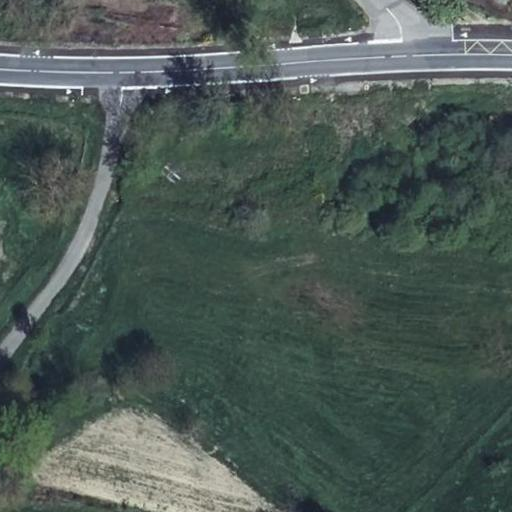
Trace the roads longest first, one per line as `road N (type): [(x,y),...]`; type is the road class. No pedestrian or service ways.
road 1 (residential): [(126,70),(115,122),(56,277),(0,354)]
road 2 (secondary): [(411,53),(126,70)]
road 3 (secondary): [(126,70),(0,65)]
